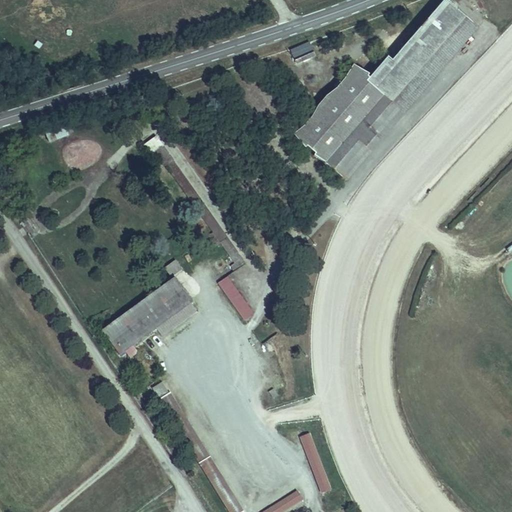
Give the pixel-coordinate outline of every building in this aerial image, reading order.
[(351,169),(355,158),(384,124),(468,23),(440,0),(436,0),(387,59),(381,55),(363,77),(353,69),(350,66),(308,117),(290,139),(338,179),(351,170),(351,169)] [(292,60),(312,54),(306,38),(287,46),(292,60)] [(46,142),(67,135),(63,121),(41,127),(46,142)] [(245,258),(156,142),(149,148),(237,263),(245,258)] [(167,267),(172,273),(179,268),(174,261),(167,267)] [(243,321),(253,313),(226,275),(215,283),(243,321)] [(120,351),(190,301),(173,278),(103,328),(120,351)] [(209,453),(170,391),(158,398),(197,460),(209,453)] [(300,435),(315,494),(328,490),(313,432),(300,435)] [(238,511),(243,509),(212,457),(201,464),(230,511),(238,511)]
